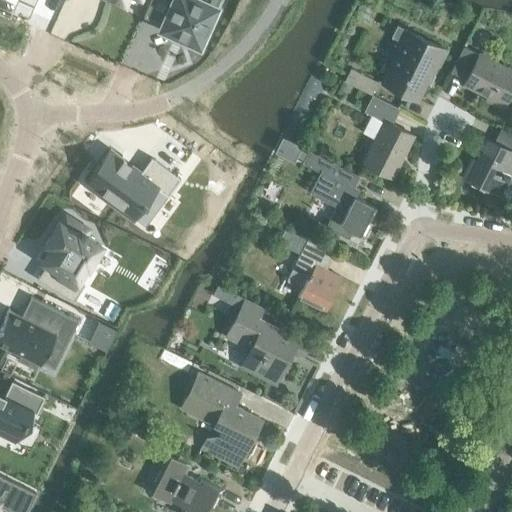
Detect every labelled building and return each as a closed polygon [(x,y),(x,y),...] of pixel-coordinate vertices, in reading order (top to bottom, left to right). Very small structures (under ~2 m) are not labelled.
[(170,0),(159,26),(186,38),(202,0),(170,0)] [(382,82),(415,99),(433,63),(437,64),(445,49),(397,25),(392,36),(403,41),(382,82)] [(511,70),(463,46),(450,71),(465,79),(464,82),(488,94),(486,98),(502,106),(511,87),(511,70)] [(344,81),(371,94),(377,81),(350,68),(344,81)] [(362,163),(391,177),(413,134),(391,123),(399,108),(372,95),(364,111),(383,121),(362,163)] [(473,157),(463,175),(507,197),(511,188),(511,133),(495,125),(488,137),(487,137),(476,159),(473,157)] [(294,159),(301,146),(283,136),(275,150),(294,159)] [(120,159),(109,150),(85,182),(133,218),(143,205),(144,206),(147,203),(145,202),(156,187),(167,196),(180,178),(151,157),(139,172),(129,165),(131,164),(129,163),(122,159),(123,158),(122,157),(120,159)] [(350,235),(359,240),(376,207),(355,196),(359,189),(343,181),(348,170),(308,150),(302,163),(319,172),(309,193),(335,206),(325,226),(348,238),(350,235)] [(65,216),(61,222),(58,221),(45,243),(50,246),(42,260),(46,263),(36,278),(73,301),(84,283),(78,279),(86,266),(87,267),(101,245),(82,233),(85,229),(65,216)] [(297,295),(325,308),(341,277),(322,267),(331,251),(306,239),(286,279),(302,286),(297,295)] [(216,284),(212,295),(238,305),(243,293),(216,284)] [(0,344),(20,355),(18,360),(34,368),(37,363),(39,364),(38,365),(39,366),(41,362),(54,337),(66,343),(72,330),(78,319),(35,298),(30,296),(30,297),(33,299),(24,317),(20,315),(9,309),(9,308),(8,308),(3,317),(2,317),(0,321),(0,344)] [(302,354),(308,342),(258,317),(263,308),(244,298),(225,336),(249,348),(242,363),(241,362),(239,366),(251,372),(252,371),(275,383),(292,349),(302,354)] [(110,342),(116,330),(98,321),(92,333),(110,342)] [(173,354),(163,349),(158,360),(168,365),(173,354)] [(234,465),(246,448),(258,416),(235,405),(241,393),(199,372),(194,381),(184,409),(221,428),(218,433),(206,436),(200,448),(234,465)] [(44,396),(11,380),(4,394),(0,391),(0,423),(16,432),(28,409),(35,412),(44,396)] [(179,511),(206,511),(211,503),(217,506),(225,490),(198,477),(196,479),(187,474),(191,466),(164,453),(145,491),(172,504),(173,501),(183,506),(179,511)] [(0,506),(11,511),(25,511),(35,493),(0,475),(0,506)]
